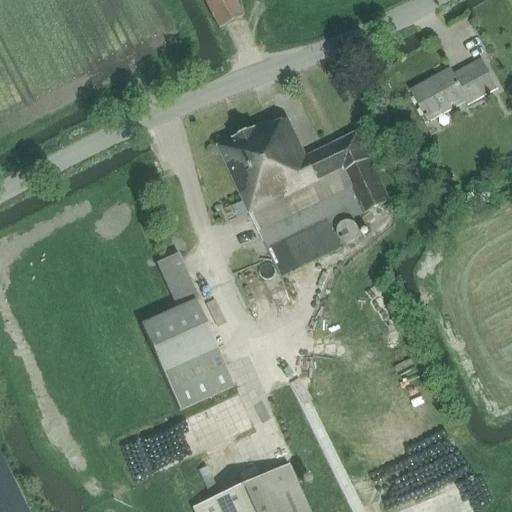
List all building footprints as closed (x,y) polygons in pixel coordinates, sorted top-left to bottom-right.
[(202,0),(218,29),(243,15),(235,0),(202,0)] [(467,106),(496,91),(481,61),(453,76),(450,71),(411,92),(428,123),(431,121),(430,119),(465,101),(467,106)] [(270,122),(218,146),(266,246),(326,217),(332,229),(363,213),(389,201),(358,134),(306,158),(288,120),(272,128),(270,122)] [(195,302),(174,256),(156,264),(120,281),(141,326),(195,302)] [(252,265),(234,269),(245,309),(262,304),(252,265)] [(233,388),(195,302),(141,326),(179,412),(233,388)] [(268,336),(286,312),(280,308),(262,332),(268,336)] [(127,471),(229,437),(224,424),(221,425),(216,411),(118,444),(127,471)] [(0,511),(27,511),(0,456),(0,511)] [(304,511),(293,486),(296,484),(288,466),(196,508),(198,511),(304,511)] [(493,474),(400,507),(401,511),(397,511),(467,511),(502,500),(493,474)]
